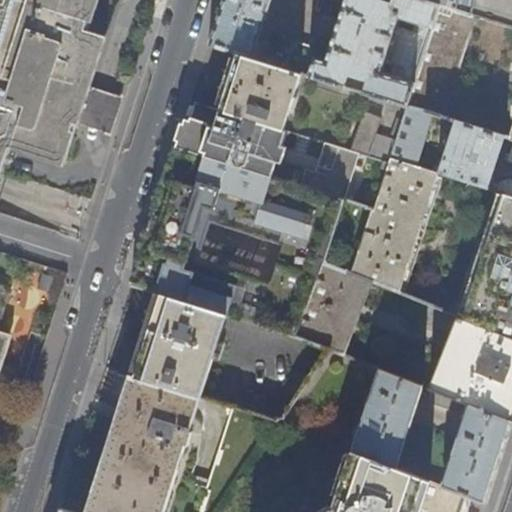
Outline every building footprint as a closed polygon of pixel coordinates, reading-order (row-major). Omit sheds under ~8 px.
[(0,180),(12,143),(49,155),(61,118),(69,121),(75,103),(80,87),(71,84),(86,32),(85,31),(94,0),(6,0),(5,4),(1,3),(0,7),(0,180)] [(383,0),(222,0),(208,44),(237,53),(251,57),(268,0),(342,0),(324,61),(314,59),(317,46),(299,40),(290,69),(301,73),(342,86),(345,75),(364,82),(361,92),(405,105),(412,83),(379,73),(396,18),(429,29),(437,3),(426,0),(391,0),(390,2),(383,0)] [(426,0),(437,3),(469,13),(472,0),(426,0)] [(511,0),(472,0),(469,13),(474,15),(511,26),(511,0)] [(474,15),(469,13),(437,3),(429,29),(412,83),(405,105),(430,113),(442,117),(474,15)] [(290,69),(251,57),(237,53),(230,74),(219,109),(283,129),(301,73),(290,69)] [(182,127),(175,147),(272,177),(287,131),(283,129),(219,109),(195,101),(189,119),(185,118),(182,127)] [(414,166),(430,113),(405,105),(388,158),(414,166)] [(361,113),(349,150),(360,154),(366,156),(379,119),(361,113)] [(431,171),(437,173),(495,191),(511,196),(511,180),(507,179),(493,184),(487,182),(502,136),(454,121),(439,167),(432,165),(431,171)] [(349,150),(325,143),(316,174),(306,171),(301,186),(343,199),(345,200),(360,154),(349,150)] [(150,225),(139,261),(132,284),(162,293),(227,314),(295,336),(321,263),(343,199),(301,186),(272,177),(175,147),(167,173),(150,225)] [(388,158),(351,274),(367,280),(399,293),(437,173),(431,171),(414,166),(388,158)] [(511,196),(495,191),(456,315),(511,336),(511,196)] [(351,274),(321,263),(295,336),(338,353),(367,280),(351,274)] [(0,319),(6,301),(10,289),(0,285),(0,319)] [(227,314),(162,293),(149,333),(135,377),(200,397),(227,314)] [(511,336),(456,315),(426,303),(416,328),(437,337),(439,332),(454,338),(434,390),(459,400),(469,404),(511,420),(511,336)] [(295,336),(227,314),(200,397),(279,426),(338,353),(295,336)] [(378,369),(351,450),(395,467),(421,385),(378,369)] [(162,511),(200,397),(135,377),(124,412),(102,480),(91,511),(162,511)] [(456,407),(459,400),(434,390),(431,389),(429,397),(433,405),(449,410),(456,407)] [(500,458),(511,421),(511,420),(469,404),(441,484),(465,494),(486,502),(500,458)] [(332,510),(328,511),(418,511),(430,480),(395,467),(351,450),(332,510)] [(418,511),(459,511),(465,494),(441,484),(430,480),(418,511)]
